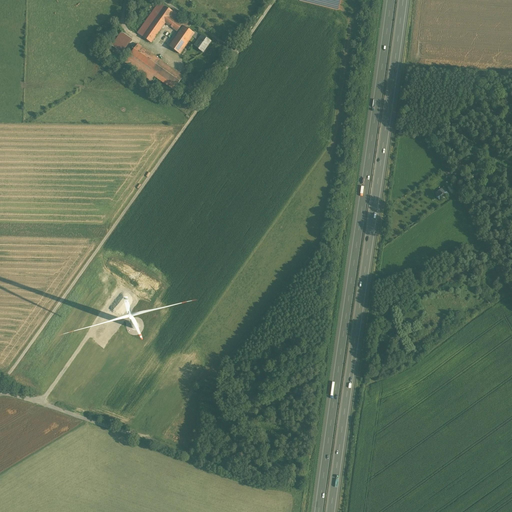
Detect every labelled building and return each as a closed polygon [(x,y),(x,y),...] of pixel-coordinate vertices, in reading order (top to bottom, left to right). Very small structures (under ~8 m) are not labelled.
[(341,0),(339,0),(300,0),(338,9),(341,0)] [(191,37),(194,33),(184,26),(183,26),(182,25),(185,21),(172,12),(173,12),(159,2),(138,33),(151,43),(165,23),(179,32),(169,46),(180,54),(189,40),(191,37)] [(119,31),(109,45),(120,52),(130,38),(119,31)] [(191,37),(197,42),(196,44),(195,46),(197,48),(203,53),(210,42),(202,35),(201,37),(195,32),(194,33),(191,37)] [(138,44),(125,62),(151,81),(154,76),(174,90),(183,77),(138,44)] [(434,192),(439,199),(448,193),(443,186),(434,192)]
